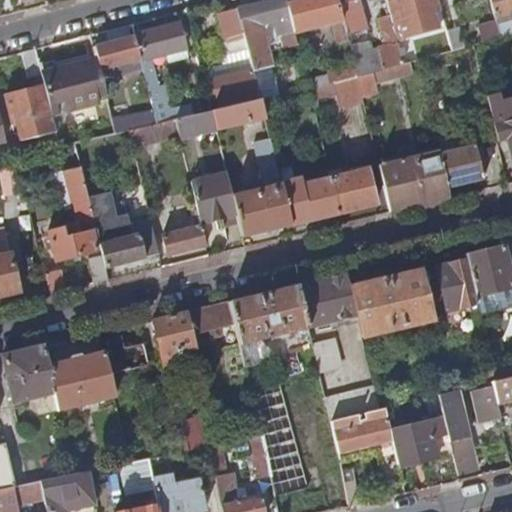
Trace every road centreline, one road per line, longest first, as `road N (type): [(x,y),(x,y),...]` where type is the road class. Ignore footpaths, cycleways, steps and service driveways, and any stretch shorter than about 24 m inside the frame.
road 1 (residential): [(0,331),(511,210)]
road 2 (residential): [(146,0),(0,37)]
road 3 (residential): [(378,511),(511,480)]
